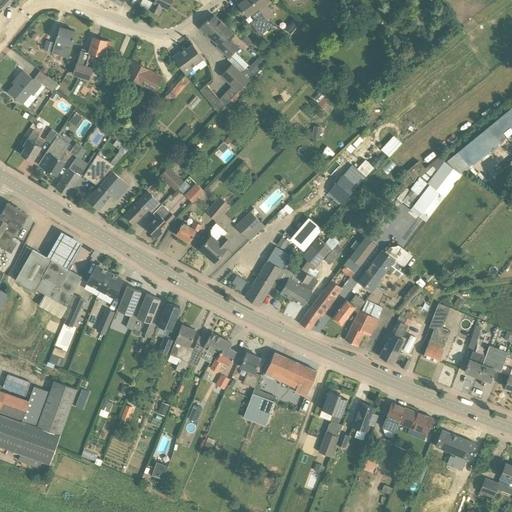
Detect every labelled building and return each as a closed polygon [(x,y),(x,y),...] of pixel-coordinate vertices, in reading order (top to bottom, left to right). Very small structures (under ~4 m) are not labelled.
[(0,0),(0,7),(3,10),(6,8),(12,0),(11,0),(4,0),(4,1),(2,0),(0,0)] [(172,0),(148,0),(154,3),(150,10),(159,15),(162,7),(168,10),(172,0)] [(247,17),(251,14),(256,20),(251,23),(260,35),(274,25),(268,21),(267,20),(263,15),(259,10),(251,0),(243,0),(238,4),(247,17)] [(251,0),(259,10),(263,15),(267,20),(274,15),(265,3),(269,0),(268,0),(251,0)] [(373,16),(384,28),(390,22),(379,11),(373,16)] [(249,65),(234,52),(238,48),(226,37),(231,32),(214,15),(209,21),(208,19),(200,27),(218,44),(217,46),(217,47),(217,46),(228,57),(225,59),(231,65),(232,64),(239,71),(241,73),(246,68),(249,65)] [(56,41),(53,50),(61,52),(60,55),(67,57),(71,45),(75,32),(60,27),(56,41)] [(113,43),(94,37),(89,52),(108,58),(113,43)] [(55,43),(46,40),(43,50),(52,53),(55,43)] [(191,68),(203,59),(193,45),(181,54),(180,52),(173,57),(186,75),(193,70),(191,68)] [(81,50),(72,76),(89,81),(93,68),(85,66),(89,52),(81,50)] [(162,78),(134,62),(126,75),(154,91),(162,78)] [(241,73),(249,80),(260,68),(254,62),(247,69),(246,68),(241,73)] [(241,73),(239,71),(232,64),(231,65),(221,75),(232,86),(220,99),(207,85),(200,91),(219,112),(227,104),(234,96),(240,90),(247,82),(249,80),(241,73)] [(37,97),(34,94),(41,86),(23,71),(15,80),(17,81),(8,92),(22,104),(22,103),(28,108),(37,97)] [(183,73),(165,94),(166,96),(162,100),(169,105),(189,81),(183,73)] [(42,84),(53,92),(58,84),(47,76),(42,84)] [(250,86),(247,82),(240,90),(243,93),(250,86)] [(237,98),(234,96),(227,104),(230,106),(237,98)] [(328,100),(324,97),(318,103),(321,107),(327,101),(328,100)] [(82,118),(74,113),(69,122),(76,127),(82,118)] [(30,114),(27,119),(33,123),(36,118),(30,114)] [(189,127),(192,130),(199,122),(195,119),(189,127)] [(51,144),(56,136),(58,133),(51,129),(44,140),(51,144)] [(40,134),(34,131),(28,140),(24,146),(25,147),(21,154),(26,157),(26,158),(31,161),(31,160),(32,161),(41,147),(34,143),(40,134)] [(96,144),(101,137),(95,132),(90,139),(96,144)] [(56,136),(51,144),(39,165),(56,175),(64,161),(58,157),(63,149),(66,151),(70,144),(56,136)] [(230,136),(225,141),(228,144),(233,139),(230,136)] [(82,147),(76,143),(70,152),(76,156),(82,147)] [(123,144),(118,149),(119,152),(124,156),(130,149),(123,144)] [(350,144),(346,149),(350,153),(355,148),(350,144)] [(119,152),(110,163),(115,166),(116,166),(124,157),(124,156),(119,152)] [(96,185),(115,166),(110,163),(97,154),(83,176),(96,185)] [(376,169),(384,161),(377,155),(370,163),(376,169)] [(426,221),(462,175),(441,159),(430,169),(427,166),(424,169),(414,177),(401,193),(409,199),(405,205),(426,221)] [(56,188),(56,189),(67,196),(84,170),(73,163),(56,188)] [(365,176),(351,165),(329,191),(343,203),(365,176)] [(159,176),(175,191),(184,182),(168,167),(159,176)] [(128,186),(112,172),(88,200),(99,209),(115,190),(120,195),(128,186)] [(198,186),(187,198),(192,203),(204,191),(198,186)] [(148,208),(153,213),(161,204),(147,191),(125,215),(134,224),(148,208)] [(229,205),(220,197),(207,212),(216,220),(229,205)] [(326,201),(314,216),(324,224),(337,209),(326,201)] [(0,234),(9,219),(13,222),(20,210),(10,204),(10,203),(7,204),(0,215),(0,234)] [(162,204),(161,204),(153,213),(157,217),(146,228),(157,238),(163,232),(161,230),(168,223),(167,223),(174,216),(162,204)] [(0,234),(0,239),(9,244),(19,228),(27,214),(20,210),(13,222),(9,219),(0,234)] [(261,223),(251,213),(236,226),(247,237),(261,223)] [(309,219),(292,240),(304,250),(322,230),(309,219)] [(201,225),(195,222),(192,228),(182,223),(176,235),(190,242),(196,230),(198,231),(201,225)] [(220,239),(227,231),(217,223),(210,231),(220,239)] [(211,236),(199,249),(214,262),(226,249),(225,248),(231,242),(223,236),(218,242),(211,236)] [(283,248),(288,241),(282,237),(277,245),(283,248)] [(354,273),(375,244),(366,237),(344,265),(354,273)] [(301,270),(297,277),(295,276),(292,280),(288,278),(280,292),(292,299),(307,273),(310,267),(314,270),(325,256),(331,249),(318,238),(312,245),(303,256),(308,260),(301,270)] [(344,249),(338,244),(325,259),(330,264),(344,249)] [(277,276),(281,270),(290,255),(283,251),(276,247),(267,261),(246,297),(259,305),(277,276)] [(41,292),(57,263),(33,249),(15,280),(34,291),(36,289),(41,292)] [(380,279),(388,269),(394,261),(395,259),(382,250),(358,281),(372,292),(382,280),(380,279)] [(394,261),(388,269),(400,278),(405,270),(403,268),(394,261)] [(57,263),(41,292),(45,295),(39,305),(46,309),(51,308),(56,300),(67,307),(82,277),(57,263)] [(100,290),(110,273),(109,272),(104,267),(102,268),(96,265),(87,283),(100,290)] [(110,273),(100,290),(114,298),(123,280),(117,277),(118,275),(111,273),(110,273)] [(317,279),(307,273),(292,299),(304,306),(318,281),(317,279)] [(415,283),(418,285),(422,288),(425,284),(419,278),(415,283)] [(322,316),(336,297),(340,291),(329,284),(311,307),(300,324),(309,330),(320,314),(322,316)] [(139,313),(141,307),(141,306),(136,304),(141,291),(127,286),(118,309),(131,315),(126,327),(132,330),(137,317),(139,313)] [(146,294),(141,306),(141,307),(139,313),(137,317),(150,323),(145,335),(152,338),(161,314),(155,312),(160,299),(146,294)] [(350,303),(346,300),(332,318),(342,325),(353,310),(357,312),(365,302),(356,295),(350,303)] [(67,324),(74,328),(86,300),(79,297),(67,324)] [(367,301),(362,311),(377,319),(382,308),(367,301)] [(168,302),(158,326),(171,331),(180,307),(168,302)] [(438,303),(433,317),(429,327),(434,329),(424,356),(439,362),(450,331),(442,328),(450,308),(438,303)] [(98,332),(106,335),(115,314),(108,310),(98,332)] [(357,316),(345,340),(357,346),(364,332),(370,335),(375,325),(378,319),(377,319),(362,311),(361,310),(358,316),(357,316)] [(404,341),(401,339),(411,320),(414,315),(407,311),(404,317),(400,315),(385,345),(399,352),(404,341)] [(182,325),(178,334),(170,354),(182,359),(181,363),(179,362),(176,370),(184,373),(188,363),(189,362),(193,351),(188,349),(196,330),(182,325)] [(467,347),(473,350),(481,328),(476,326),(467,347)] [(194,348),(193,351),(189,362),(188,363),(196,366),(200,358),(210,363),(217,351),(220,353),(221,353),(225,345),(227,341),(211,332),(201,351),(194,348)] [(164,337),(158,353),(166,356),(173,340),(164,337)] [(141,345),(138,346),(136,351),(137,354),(140,355),(143,353),(145,349),(144,346),(141,345)] [(221,353),(220,353),(211,369),(217,372),(226,370),(229,366),(236,352),(225,345),(221,353)] [(404,361),(401,367),(406,369),(411,360),(406,358),(406,356),(399,352),(385,345),(379,356),(393,363),(396,357),(404,361)] [(482,364),(477,377),(490,382),(495,369),(501,372),(508,353),(505,352),(499,350),(489,346),(485,357),(482,364)] [(247,352),(240,367),(248,370),(243,383),(255,388),(256,383),(259,378),(258,377),(259,374),(255,372),(261,358),(247,352)] [(482,364),(485,357),(478,354),(472,352),(470,359),(469,359),(465,372),(477,377),(482,364)] [(300,382),(295,392),(305,396),(317,371),(315,371),(298,363),(297,362),(297,363),(276,353),(275,353),(265,375),(272,378),(274,371),(300,382)] [(64,358),(52,354),(49,362),(61,367),(64,358)] [(224,388),(229,379),(222,375),(217,385),(224,388)] [(239,383),(233,379),(228,386),(234,390),(239,383)] [(0,445),(50,464),(77,389),(54,381),(50,392),(34,386),(29,401),(0,391),(0,445)] [(261,385),(256,383),(255,388),(252,393),(274,402),(276,398),(259,391),(261,385)] [(129,389),(123,386),(121,393),(127,395),(129,389)] [(82,389),(75,407),(82,409),(89,391),(82,389)] [(338,437),(342,425),(338,424),(347,400),(339,397),(340,395),(329,391),(322,409),(334,414),(330,424),(329,424),(326,432),(338,437)] [(107,417),(112,403),(105,400),(100,415),(107,417)] [(169,405),(162,402),(158,413),(165,416),(169,405)] [(373,413),(375,408),(361,402),(352,427),(366,432),(370,422),(375,424),(378,415),(373,413)] [(404,407),(392,403),(383,426),(395,431),(399,422),(404,407)] [(120,421),(127,424),(134,408),(126,405),(120,421)] [(203,409),(194,405),(188,419),(197,422),(203,409)] [(404,407),(399,422),(410,427),(428,434),(433,418),(404,407)] [(244,415),(239,427),(251,432),(256,419),(244,415)] [(475,440),(441,426),(435,442),(451,449),(447,460),(462,466),(466,455),(468,456),(475,440)] [(156,453),(169,456),(175,435),(162,431),(156,453)] [(338,437),(326,432),(319,452),(331,457),(338,437)] [(345,450),(350,437),(341,434),(337,447),(345,450)] [(395,445),(386,468),(398,473),(408,450),(395,445)] [(376,460),(365,456),(361,468),(372,472),(376,460)] [(168,467),(157,463),(151,477),(163,481),(168,467)] [(428,466),(422,463),(415,481),(421,483),(428,466)] [(501,477),(498,484),(511,489),(511,465),(506,463),(500,477),(501,477)] [(323,473),(325,467),(316,464),(314,470),(323,473)] [(498,484),(485,479),(480,492),(493,497),(498,484)]
